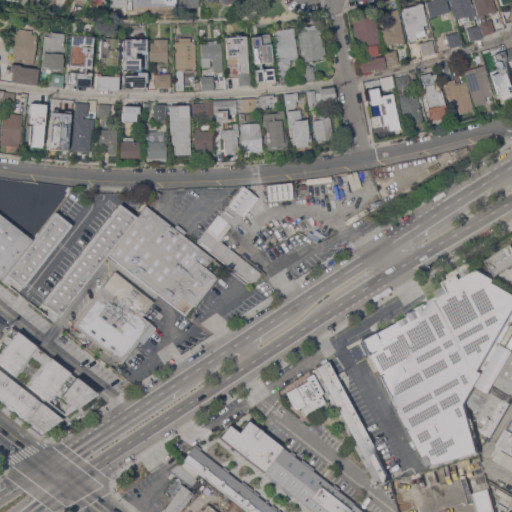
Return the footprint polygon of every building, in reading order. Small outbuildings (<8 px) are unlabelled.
[(173,0),(140,0),(140,10),(156,11),(156,5),(173,6),(173,0)] [(446,0),(449,11),(430,17),(425,2),(431,0),(446,0)] [(470,0),(474,12),(473,12),(474,17),(469,19),(468,15),(455,19),(449,0),(470,0)] [(493,0),(496,10),(479,16),(473,0),(493,0)] [(422,3),(427,24),(423,25),(424,30),(425,29),(426,35),(417,37),(417,39),(409,41),(402,8),(422,3)] [(511,7),(511,21),(505,23),(501,11),(511,7)] [(405,40),(404,41),(405,44),(398,46),(398,43),(394,44),(393,43),(384,45),(381,30),(387,29),(383,11),(397,8),(405,40)] [(376,70),(376,69),(361,72),(359,60),(363,59),(355,19),(375,15),(386,68),(376,70)] [(491,19),(495,31),(483,35),(479,22),(491,19)] [(298,27),(319,24),(323,46),(324,46),(326,57),(303,61),(298,27)] [(478,25),(482,37),(471,40),(467,28),(478,25)] [(273,30),(293,27),(298,57),(290,59),(290,62),(290,67),(288,68),(287,69),(287,75),(279,76),(273,30)] [(34,61),(33,61),(33,63),(23,62),(23,59),(12,58),(13,46),(15,46),(17,28),(32,30),(32,34),(37,35),(34,61)] [(64,46),(65,46),(64,56),(63,55),(61,71),(46,70),(47,68),(42,68),(44,36),(51,36),(51,32),(65,33),(64,46)] [(445,43),(443,38),(446,38),(446,35),(458,32),(462,44),(450,48),(448,42),(445,43)] [(89,58),(91,58),(90,72),(68,70),(69,55),(71,55),(72,39),(76,39),(76,36),(90,37),(89,58)] [(247,71),(249,71),(250,84),(239,85),(237,57),(226,58),(225,37),(245,36),(247,71)] [(117,65),(105,65),(105,64),(99,64),(100,40),(105,40),(105,37),(119,38),(117,65)] [(196,68),(194,68),(194,71),(189,71),(189,69),(187,69),(187,71),(177,72),(177,68),(176,68),(175,42),(179,41),(179,38),(191,37),(191,41),(195,41),(196,68)] [(267,37),(269,57),(263,57),(263,61),(254,62),(253,57),(251,57),(249,39),(267,37)] [(150,42),(154,42),(154,39),(168,38),(168,61),(150,61),(150,42)] [(140,70),(140,59),(135,59),(135,52),(141,52),(140,54),(146,55),(147,40),(138,39),(138,40),(134,40),(134,39),(130,39),(130,40),(123,40),(123,70),(140,70)] [(435,52),(422,56),(419,43),(432,39),(435,52)] [(207,43),(207,41),(213,40),(214,43),(221,42),(223,71),(213,71),(212,58),(210,59),(211,67),(202,67),(201,44),(207,43)] [(504,45),(508,59),(498,62),(497,62),(487,65),(483,51),(504,45)] [(396,49),(399,63),(386,65),(383,52),(396,49)] [(448,62),(452,77),(442,79),(438,65),(448,62)] [(488,74),(486,74),(487,77),(494,99),(475,105),(473,100),(464,71),(484,64),(488,74)] [(11,81),(12,71),(11,70),(12,65),(38,69),(37,85),(11,81)] [(309,65),(309,67),(312,66),(315,80),(306,82),(303,66),(309,65)] [(147,71),(155,71),(155,74),(157,74),(157,66),(167,66),(167,73),(171,73),(171,87),(156,87),(156,92),(147,92),(147,71)] [(490,74),(510,67),(511,73),(511,95),(505,98),(504,95),(498,98),(490,74)] [(115,75),(115,73),(118,73),(117,91),(95,90),(95,75),(96,75),(96,72),(100,72),(100,75),(104,75),(105,70),(113,71),(113,75),(115,75)] [(67,71),(92,73),(91,89),(83,88),(83,90),(71,89),(71,85),(66,84),(67,71)] [(264,75),(264,72),(276,71),(277,83),(266,84),(267,86),(254,87),(252,76),(264,75)] [(430,72),(433,79),(437,78),(440,89),(441,89),(445,104),(446,104),(449,115),(431,121),(427,108),(428,108),(424,92),(426,92),(421,75),(430,72)] [(136,75),(136,73),(146,73),(146,82),(144,82),(144,88),(124,88),(124,75),(136,75)] [(51,74),(63,75),(62,88),(50,87),(51,74)] [(405,95),(417,93),(422,120),(413,122),(413,124),(405,126),(395,77),(400,76),(400,75),(402,75),(408,74),(411,88),(404,89),(405,95)] [(202,76),(202,75),(204,75),(204,76),(213,76),(214,89),(201,89),(200,76),(202,76)] [(390,77),(391,77),(393,87),(388,88),(388,89),(382,90),(380,79),(390,77)] [(448,96),(447,96),(444,86),(445,86),(444,82),(454,79),(455,84),(465,81),(472,105),(467,107),(469,111),(460,114),(459,109),(453,111),(448,96)] [(319,89),(332,86),(334,98),(331,98),(332,102),(317,105),(317,102),(313,102),(313,106),(309,107),(307,92),(315,91),(315,93),(319,92),(319,90),(319,89)] [(384,96),(383,93),(393,91),(400,128),(388,130),(387,124),(380,126),(378,115),(381,115),(379,103),(371,104),(369,89),(377,88),(379,97),(384,96)] [(15,92),(13,102),(3,101),(5,91),(15,92)] [(297,93),(298,100),(296,101),(296,104),(296,106),(291,106),(291,108),(285,108),(284,95),(297,93)] [(259,95),(273,94),(274,96),(277,96),(277,101),(274,101),(275,106),(261,108),(262,110),(260,110),(259,100),(259,95)] [(44,145),(24,143),(29,97),(41,98),(39,121),(46,122),(44,145)] [(242,111),(237,111),(236,99),(255,98),(255,100),(259,100),(260,110),(242,111)] [(235,99),(236,112),(235,112),(235,113),(227,114),(227,113),(226,113),(227,121),(223,121),(223,128),(215,129),(214,110),(213,101),(235,99)] [(75,102),(88,103),(87,116),(82,116),(82,118),(94,119),(93,134),(91,134),(90,152),(71,150),(75,102)] [(110,117),(97,117),(98,103),(110,104),(110,117)] [(164,141),(165,141),(165,157),(146,158),(146,141),(148,141),(148,131),(156,131),(156,124),(153,124),(153,103),(165,103),(165,105),(165,111),(165,120),(164,120),(164,141)] [(207,103),(207,115),(191,115),(191,103),(207,103)] [(188,105),(190,154),(172,154),(172,131),(169,131),(169,105),(188,105)] [(138,106),(138,113),(136,113),(136,121),(121,120),(121,112),(123,112),(123,106),(138,106)] [(64,109),(70,109),(70,113),(67,149),(48,148),(51,112),(51,108),(57,108),(57,112),(64,113),(64,109)] [(300,109),(301,119),(309,118),(311,137),(307,137),(308,146),(296,147),(296,142),(293,142),(291,124),(288,125),(287,110),(300,109)] [(283,111),(286,134),(287,143),(282,143),(283,149),(269,150),(268,145),(266,145),(263,114),(283,111)] [(20,134),(21,134),(20,147),(0,144),(1,140),(0,139),(0,132),(3,112),(22,114),(20,134)] [(312,121),(320,119),(319,113),(329,112),(334,139),(330,140),(330,143),(324,144),(324,141),(316,143),(312,121)] [(259,122),(259,127),(260,127),(262,149),(260,149),(260,151),(253,151),(253,150),(250,151),(251,151),(243,152),(243,151),(242,151),(240,129),(241,128),(240,123),(259,122)] [(212,131),(212,149),(211,149),(211,152),(196,153),(196,149),(194,149),(194,128),(200,128),(200,131),(212,131)] [(237,128),(238,135),(237,136),(238,151),(235,151),(235,153),(229,153),(229,152),(225,152),(225,138),(220,139),(220,129),(237,128)] [(117,150),(116,150),(116,151),(115,151),(114,153),(108,153),(108,148),(105,148),(105,143),(97,143),(97,129),(117,130),(117,150)] [(124,141),(124,137),(133,137),(133,141),(141,141),(141,158),(120,158),(120,141),(124,141)] [(291,182),(293,199),(288,200),(288,199),(268,201),(266,185),(291,182)] [(219,215),(227,205),(243,186),(256,195),(258,197),(242,217),(241,217),(234,226),(232,225),(220,240),(259,272),(251,283),(198,242),(197,241),(218,214),(219,215)] [(42,302),(119,204),(136,217),(145,205),(146,206),(109,254),(107,253),(55,320),(46,314),(51,309),(42,302)] [(174,228),(177,224),(186,231),(183,235),(222,266),(215,275),(216,277),(194,306),(192,304),(184,314),(109,254),(146,206),(174,228)] [(343,221),(346,225),(367,212),(364,208),(343,221)] [(56,213),(72,225),(23,287),(14,280),(10,286),(3,280),(2,279),(55,212),(56,213)] [(0,213),(12,223),(14,220),(24,228),(22,231),(32,239),(0,279),(0,213)] [(511,265),(496,276),(486,260),(511,243),(511,265)] [(511,326),(501,345),(500,344),(498,348),(499,349),(484,376),(482,375),(478,383),(479,384),(467,404),(466,403),(479,452),(435,464),(434,462),(429,466),(424,457),(425,456),(411,430),(409,431),(396,407),(398,406),(394,398),(391,399),(379,375),(381,373),(370,354),(368,355),(360,339),(375,331),(376,332),(379,331),(379,330),(392,323),(396,321),(405,316),(404,314),(413,309),(412,308),(422,302),(423,304),(439,296),(436,290),(446,285),(444,282),(460,274),(459,273),(471,267),(474,272),(478,269),(495,279),(493,282),(511,292),(511,322),(511,324),(511,326)] [(121,363),(72,325),(114,271),(153,302),(142,316),(151,323),(121,363)] [(51,322),(47,327),(38,319),(32,315),(36,309),(42,314),(51,322)] [(511,396),(509,402),(510,403),(490,437),(481,431),(485,424),(477,419),(482,412),(467,404),(479,384),(489,389),(494,381),(484,376),(499,349),(501,350),(500,350),(509,356),(511,352),(507,349),(506,350),(503,348),(504,347),(501,345),(511,326),(511,396)] [(95,393),(41,433),(0,400),(0,343),(12,328),(95,393)] [(317,367),(327,361),(388,475),(387,481),(380,485),(317,367)] [(286,388),(294,384),(296,387),(308,381),(306,377),(314,373),(325,392),(323,393),(328,402),(305,414),(307,417),(301,423),(283,408),(293,402),(286,388)] [(370,511),(312,511),(218,439),(229,425),(239,432),(250,418),(370,511)] [(511,452),(499,445),(508,429),(509,430),(511,431),(511,452)] [(181,460),(181,459),(183,460),(194,445),(279,511),(248,511),(199,474),(181,460)] [(195,478),(196,479),(190,487),(168,470),(178,464),(181,460),(199,474),(195,478)] [(158,511),(181,484),(193,493),(177,511),(158,511)] [(489,488),(495,511),(478,511),(473,493),(489,488)]
